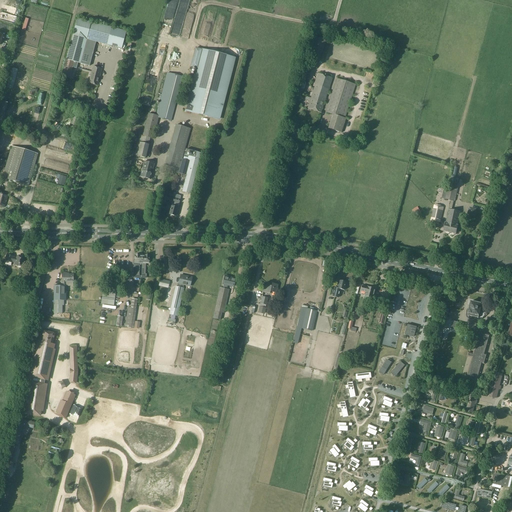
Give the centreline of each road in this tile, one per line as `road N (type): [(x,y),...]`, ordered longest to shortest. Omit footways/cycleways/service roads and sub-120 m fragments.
road 1 (primary): [(511,286),(295,239),(0,231)]
road 2 (track): [(29,206),(38,141),(78,0)]
road 3 (track): [(251,308),(198,511)]
